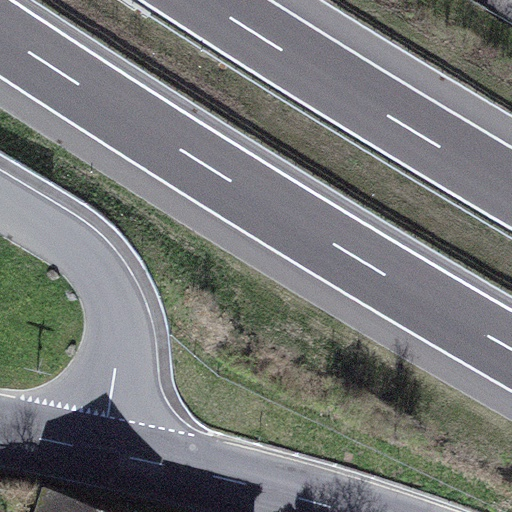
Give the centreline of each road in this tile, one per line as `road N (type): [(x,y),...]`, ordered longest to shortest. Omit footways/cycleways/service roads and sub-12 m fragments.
road 1 (motorway): [(0,32),(511,353)]
road 2 (motorway): [(511,187),(208,0)]
road 3 (residential): [(0,197),(105,273),(118,350),(109,450)]
road 4 (primary): [(109,450),(342,511)]
